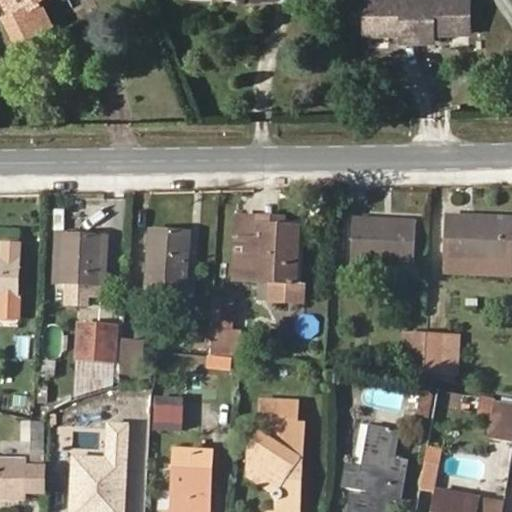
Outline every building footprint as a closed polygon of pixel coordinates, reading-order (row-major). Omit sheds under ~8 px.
[(42,0),(0,0),(7,13),(1,16),(14,43),(54,24),(42,0)] [(418,43),(417,0),(363,0),(365,35),(401,35),(401,43),(418,43)] [(471,34),(470,0),(417,0),(418,43),(435,42),(435,34),(471,34)] [(257,227),(258,217),(238,216),(236,260),(238,260),(237,281),(255,282),(257,227)] [(511,265),(511,260),(511,219),(449,217),(447,262),(511,265)] [(414,266),(416,222),(353,219),(351,262),(414,266)] [(297,283),(299,229),(257,227),(255,282),(270,282),(269,301),(304,303),(305,284),(297,283)] [(185,296),(189,233),(150,230),(146,294),(185,296)] [(101,286),(103,237),(61,235),(59,284),(88,285),(88,296),(100,297),(101,286)] [(0,318),(17,319),(21,245),(3,244),(2,259),(0,259),(0,318)] [(511,275),(511,265),(447,262),(446,272),(511,275)] [(230,358),(234,301),(213,300),(212,329),(210,349),(210,356),(230,358)] [(115,341),(116,328),(80,326),(78,359),(114,361),(115,341)] [(210,349),(212,329),(197,328),(196,348),(210,349)] [(426,373),(427,336),(406,335),(404,372),(426,373)] [(447,374),(448,337),(427,336),(426,373),(447,374)] [(457,374),(459,337),(448,337),(447,374),(457,374)] [(120,388),(121,374),(123,341),(115,341),(114,361),(78,359),(75,401),(80,399),(108,391),(120,388)] [(141,376),(144,343),(123,341),(121,374),(141,376)] [(229,370),(230,360),(206,358),(206,368),(229,370)] [(419,416),(434,417),(435,392),(421,391),(419,416)] [(180,430),(182,401),(158,400),(156,429),(180,430)] [(299,511),(304,425),(296,425),(298,402),(261,401),(260,423),(274,424),(274,435),(261,435),(250,450),(249,478),(274,494),(273,496),(274,499),(276,501),(278,502),(277,511),(299,511)] [(511,443),(511,404),(494,401),(487,439),(511,443)] [(104,458),(71,456),(68,511),(123,511),(128,423),(106,422),(104,458)] [(44,460),(44,423),(22,423),(22,441),(32,441),(32,459),(44,460)] [(71,446),(72,427),(58,427),(58,445),(71,446)] [(398,497),(404,465),(390,462),(395,435),(372,431),(365,470),(349,467),(346,484),(362,487),(360,499),(355,498),(352,511),(381,511),(384,495),(398,497)] [(441,450),(429,447),(421,487),(433,490),(441,450)] [(209,511),(212,453),(176,451),(172,511),(209,511)] [(0,498),(25,499),(25,461),(0,460),(0,498)] [(502,511),(504,503),(435,491),(430,511),(502,511)]
